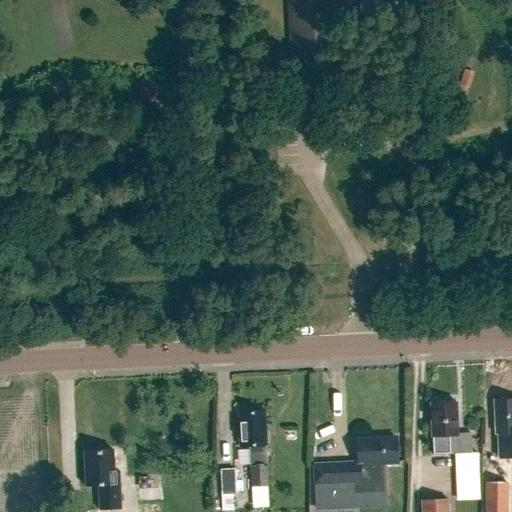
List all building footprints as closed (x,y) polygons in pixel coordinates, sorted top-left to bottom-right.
[(286,0),(289,59),(334,56),(339,56),(335,0),(286,0)] [(474,74),(464,71),(460,88),(469,91),(474,74)] [(57,87),(49,89),(48,97),(53,103),(61,101),(63,93),(57,87)] [(33,162),(115,159),(114,123),(31,127),(33,162)] [(430,270),(497,268),(496,235),(429,236),(430,270)] [(511,398),(492,400),(494,433),(496,433),(497,458),(511,457),(511,398)] [(456,433),(455,402),(429,403),(430,436),(431,436),(432,455),(470,453),(469,433),(456,433)] [(249,446),(250,467),(251,487),(266,486),(266,466),(265,446),(266,446),(264,411),(238,412),(239,447),(249,446)] [(380,492),(383,489),(382,464),(395,463),(394,437),(355,439),(356,465),(315,467),(314,464),(313,464),(315,495),(350,493),(349,483),(369,482),(369,490),(372,493),(380,492)] [(114,471),(112,450),(84,451),(86,486),(98,485),(99,510),(121,509),(119,471),(114,471)] [(221,495),(235,494),(234,469),(220,470),(221,495)] [(505,511),(506,482),(483,482),(482,511),(505,511)] [(141,511),(165,511),(166,487),(142,487),(141,511)] [(420,511),(448,511),(448,499),(420,500),(420,511)]
